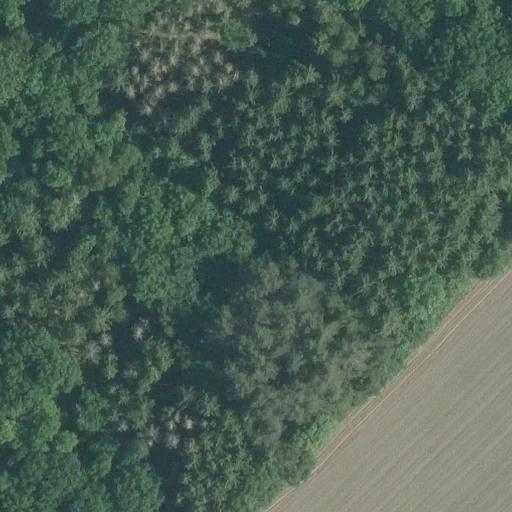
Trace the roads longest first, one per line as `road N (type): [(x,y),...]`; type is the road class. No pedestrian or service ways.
road 1 (track): [(0,171),(151,0)]
road 2 (track): [(356,0),(511,104)]
